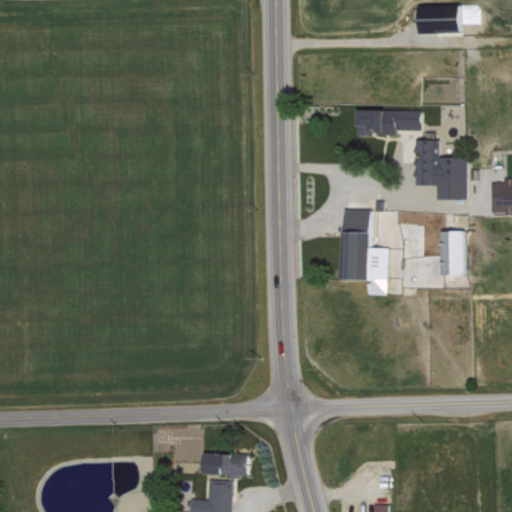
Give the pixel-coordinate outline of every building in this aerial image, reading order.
[(421,3),(422,31),(463,30),(463,2),(421,3)] [(425,108),(361,107),(361,131),(400,132),(400,127),(424,127),(425,108)] [(419,138),(419,183),(440,183),(440,197),(471,196),(471,154),(441,154),(441,137),(419,138)] [(511,211),(511,175),(506,176),(506,180),(495,181),(496,212),(511,211)] [(374,207),(346,206),(345,276),(370,277),(370,292),(389,293),(390,245),(373,245),(374,207)] [(467,272),(467,228),(443,228),(444,272),(467,272)] [(206,473),(250,473),(251,452),(206,451),(206,473)] [(234,511),(235,481),(212,481),(211,497),(194,497),(193,511),(234,511)]
